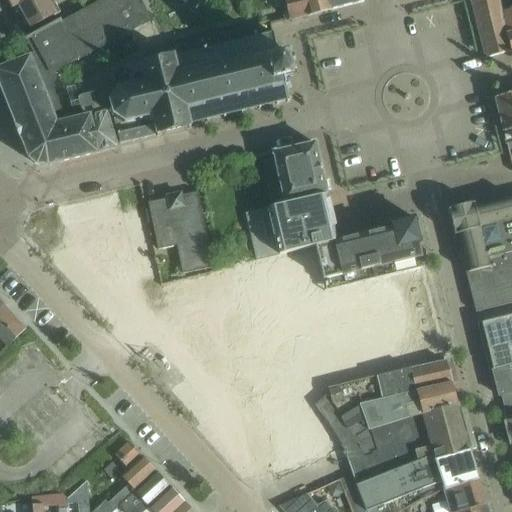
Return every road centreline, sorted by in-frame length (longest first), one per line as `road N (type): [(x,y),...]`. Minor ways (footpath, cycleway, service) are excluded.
road 1 (residential): [(511,511),(412,138)]
road 2 (residential): [(0,214),(28,195),(358,104)]
road 3 (residential): [(245,511),(0,226)]
road 4 (residential): [(412,138),(445,108),(446,85),(416,51),(392,50)]
